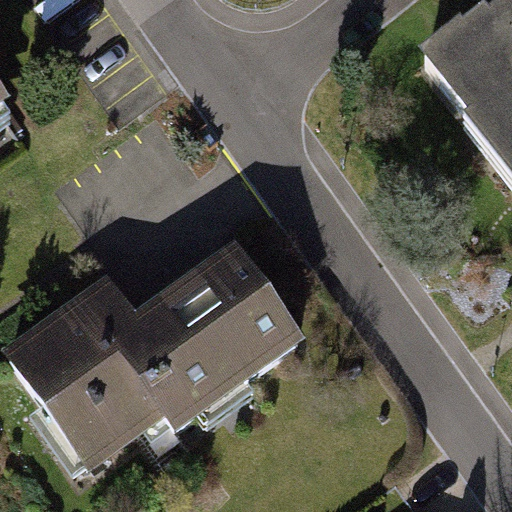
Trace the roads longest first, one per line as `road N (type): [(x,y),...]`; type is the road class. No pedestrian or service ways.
road 1 (residential): [(234,109),(511,498)]
road 2 (residential): [(234,109),(374,0)]
road 3 (residential): [(156,0),(234,109)]
